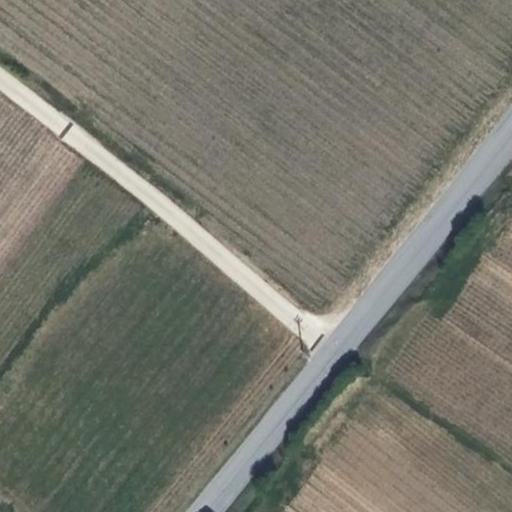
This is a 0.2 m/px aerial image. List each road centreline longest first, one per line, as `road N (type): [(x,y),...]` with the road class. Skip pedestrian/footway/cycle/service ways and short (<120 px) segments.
road 1 (tertiary): [(214,511),(511,126)]
road 2 (track): [(0,80),(223,256),(337,358)]
